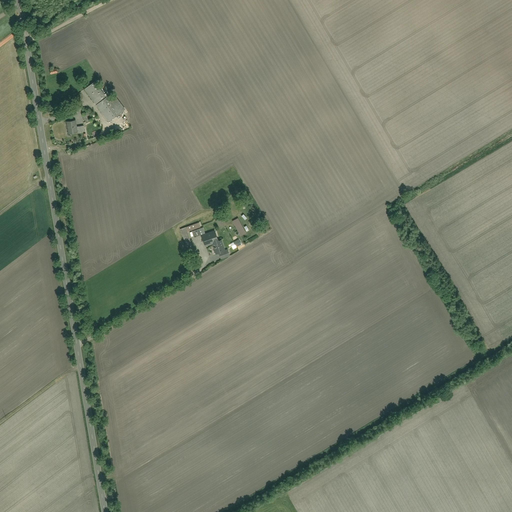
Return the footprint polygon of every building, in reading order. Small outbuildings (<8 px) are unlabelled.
[(98,82),(86,90),(97,106),(109,97),(98,82)] [(109,97),(97,106),(109,121),(125,109),(114,94),(109,97)] [(78,133),(86,132),(85,125),(77,125),(77,121),(67,122),(69,134),(78,133)] [(218,220),(221,228),(226,226),(223,218),(218,220)] [(233,221),(240,236),(246,233),(239,218),(233,221)] [(199,221),(181,229),(187,247),(193,244),(189,233),(201,228),(199,221)] [(226,250),(220,231),(202,237),(205,246),(214,243),(218,255),(220,254),(221,259),(231,256),(229,249),(226,250)] [(233,244),(236,248),(243,244),(240,240),(233,244)]
